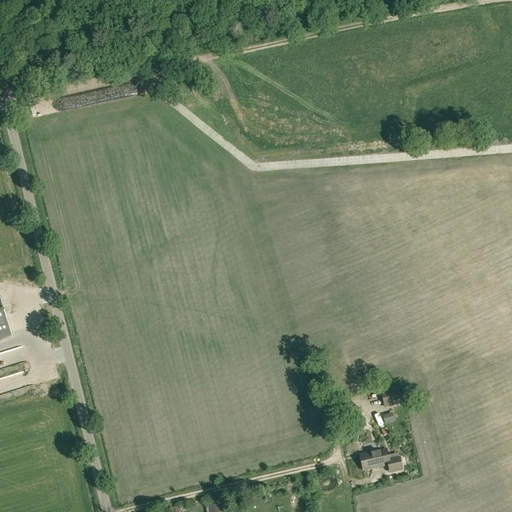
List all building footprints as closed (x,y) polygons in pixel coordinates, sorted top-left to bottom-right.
[(0,300),(0,336),(11,333),(0,300)] [(400,404),(397,389),(381,393),(385,407),(400,404)] [(352,413),(343,417),(351,432),(360,428),(352,413)] [(385,424),(392,422),(390,414),(383,416),(385,424)] [(345,443),(346,449),(358,447),(357,441),(345,443)] [(386,449),(359,455),(363,471),(388,466),(390,473),(402,470),(399,457),(388,460),(386,449)] [(208,504),(208,511),(222,511),(221,503),(208,504)]
